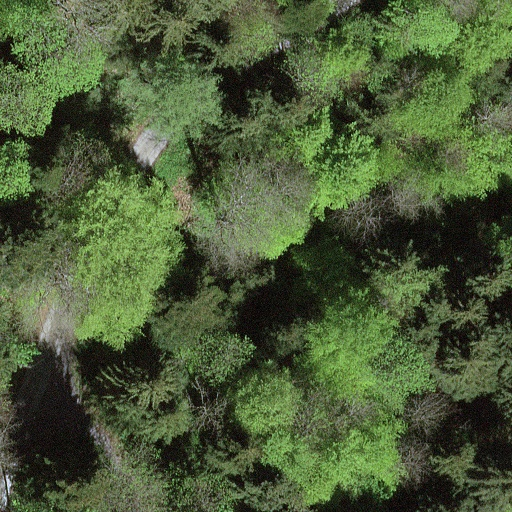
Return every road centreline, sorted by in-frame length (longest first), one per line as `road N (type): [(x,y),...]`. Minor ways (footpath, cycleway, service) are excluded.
road 1 (track): [(0,473),(36,362),(179,114),(329,0)]
road 2 (track): [(36,362),(118,511)]
